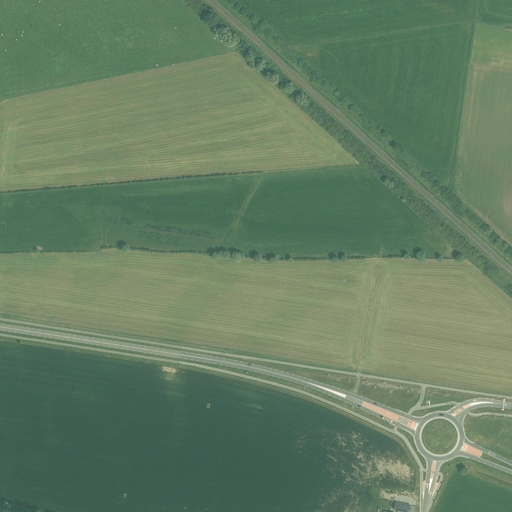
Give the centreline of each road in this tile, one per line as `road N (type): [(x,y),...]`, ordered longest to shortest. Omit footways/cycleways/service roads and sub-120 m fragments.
road 1 (primary): [(351,398),(243,365),(0,327)]
road 2 (track): [(381,254),(359,374)]
